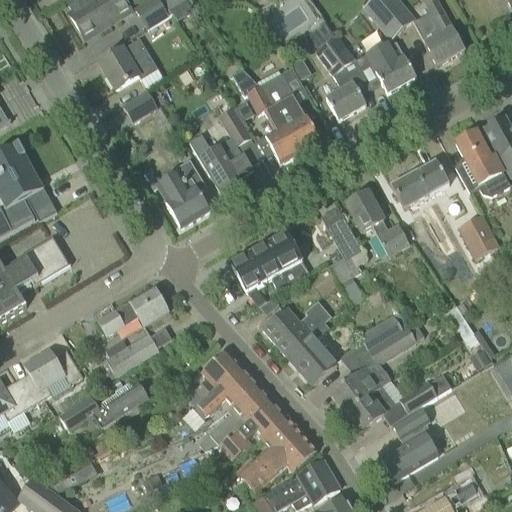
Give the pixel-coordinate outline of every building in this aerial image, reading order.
[(85,44),(102,33),(131,16),(121,0),(97,0),(91,4),(89,0),(81,0),(68,8),(72,15),(69,17),(85,44)] [(168,21),(165,15),(168,13),(169,12),(161,0),(154,0),(134,12),(147,33),(168,21)] [(371,0),(374,3),(400,35),(415,23),(395,0),(371,0)] [(511,0),(503,0),(511,17),(511,0)] [(169,12),(168,13),(177,26),(197,14),(188,1),(169,12)] [(400,35),(374,3),(363,12),(389,44),(400,35)] [(414,25),(417,30),(426,46),(424,48),(436,70),(464,54),(436,4),(425,10),(429,17),(414,25)] [(313,39),(306,43),(317,58),(329,48),(336,43),(325,29),(326,28),(321,21),(307,32),(313,39)] [(356,64),(353,61),(340,42),(339,41),(336,43),(329,48),(317,58),(316,58),(333,81),(356,64)] [(139,80),(130,64),(146,54),(140,43),(123,53),(123,52),(99,67),(116,94),(139,80)] [(416,82),(396,47),(389,51),(387,47),(366,59),(377,77),(375,77),(387,98),(416,82)] [(279,169),(300,158),(260,85),(256,87),(242,74),(232,80),(244,100),(247,98),(258,119),(264,115),(276,136),(265,142),(279,169)] [(325,103),(328,108),(338,125),(366,109),(346,74),(333,81),(332,81),(340,95),(336,97),(325,103)] [(306,120),(278,75),(260,85),(300,158),(320,147),(306,120)] [(147,96),(122,111),(132,127),(156,112),(147,96)] [(250,143),(232,113),(219,122),(237,151),(250,143)] [(511,134),(504,121),(483,132),(492,150),(506,177),(508,176),(511,184),(511,189),(511,190),(511,134)] [(476,185),(483,198),(491,200),(509,191),(494,162),(491,164),(476,136),(455,147),(469,174),(471,173),(477,185),(476,185)] [(201,139),(189,147),(209,180),(210,180),(215,189),(226,206),(246,194),(239,182),(253,174),(244,159),(239,162),(231,150),(222,155),(219,149),(211,155),(201,139)] [(0,204),(4,212),(0,213),(0,241),(34,223),(24,204),(42,194),(35,182),(37,181),(19,147),(0,157),(0,204)] [(177,176),(156,189),(165,205),(164,206),(181,233),(210,215),(200,198),(198,196),(206,191),(189,164),(175,173),(177,176)] [(428,198),(448,187),(436,167),(417,178),(416,176),(391,191),(404,213),(429,199),(428,198)] [(368,196),(367,196),(346,208),(356,226),(362,237),(373,230),(379,240),(378,241),(388,259),(409,248),(399,229),(388,235),(383,225),(368,196)] [(322,222),(344,263),(361,254),(338,213),(322,222)] [(459,231),(468,249),(475,263),(497,252),(481,220),(459,231)] [(286,238),(259,254),(282,296),(309,279),(301,265),(286,238)] [(0,325),(26,310),(17,294),(18,293),(20,296),(31,290),(29,287),(31,286),(34,291),(70,270),(53,242),(17,263),(3,272),(0,266),(0,325)] [(279,297),(282,296),(259,254),(231,269),(246,296),(271,283),(279,297)] [(358,270),(367,265),(361,254),(344,263),(329,271),(352,309),(364,302),(352,281),(361,276),(358,270)] [(104,338),(114,332),(136,319),(143,331),(169,315),(154,291),(97,326),(104,338)] [(265,308),(259,311),(266,320),(278,309),(273,303),(265,308)] [(277,320),(262,333),(286,360),(310,339),(325,327),(331,321),(316,305),(303,316),(307,321),(299,327),(286,312),(277,320)] [(444,310),(468,350),(477,345),(454,305),(444,310)] [(368,355),(405,331),(398,318),(360,341),(368,355)] [(414,346),(405,331),(368,355),(377,369),(414,346)] [(148,339),(131,349),(127,352),(123,346),(107,355),(111,362),(105,365),(116,381),(158,355),(158,356),(159,355),(149,338),(148,339)] [(310,339),(286,360),(287,362),(312,390),(327,377),(336,370),(310,339)] [(69,389),(82,381),(66,355),(54,363),(49,354),(24,370),(28,378),(29,378),(44,403),(51,399),(47,391),(64,381),(69,389)] [(196,394),(204,404),(240,372),(226,356),(202,378),(208,384),(196,394)] [(511,363),(510,360),(494,369),(503,385),(511,380),(511,363)] [(230,409),(255,388),(240,372),(204,404),(196,411),(204,420),(211,413),(212,414),(225,403),(230,409)] [(331,398),(346,418),(381,391),(366,372),(331,398)] [(0,434),(9,429),(8,426),(44,403),(29,378),(28,378),(4,393),(0,386),(0,434)] [(407,417),(451,392),(444,380),(422,393),(400,406),(407,417)] [(103,432),(147,403),(138,390),(134,392),(129,386),(111,398),(115,404),(100,414),(101,417),(95,420),(103,432)] [(220,452),(271,406),(257,391),(233,412),(233,413),(228,417),(231,421),(210,440),(220,452)] [(395,410),(389,401),(381,391),(346,418),(360,437),(395,410)] [(69,437),(95,420),(101,417),(100,414),(91,401),(59,421),(69,437)] [(285,421),(271,406),(220,452),(227,459),(233,466),(251,448),(248,445),(255,437),(261,443),(285,421)] [(404,449),(380,463),(388,475),(386,477),(389,481),(392,481),(394,486),(437,460),(420,432),(428,427),(419,412),(404,422),(392,430),(404,449)] [(252,485),(302,441),(288,425),(264,446),(269,452),(253,466),(252,465),(237,479),(247,490),(252,485)] [(468,450),(485,440),(489,437),(482,426),(461,439),(468,450)] [(274,482),(286,471),(292,478),(316,456),(302,441),(252,485),(247,490),(254,498),(273,481),(274,482)] [(339,493),(323,465),(263,500),(270,511),(285,511),(292,508),(294,511),(300,511),(301,511),(313,505),(314,508),(339,493)] [(81,473),(46,494),(53,499),(88,484),(81,473)] [(477,511),(482,511),(491,507),(477,483),(425,511),(449,511),(470,500),(477,511)] [(32,484),(18,503),(29,511),(70,511),(53,499),(46,494),(32,484)] [(0,488),(0,489),(0,488),(0,511),(12,501),(0,489),(0,488)] [(350,511),(344,501),(324,511),(350,511)]
